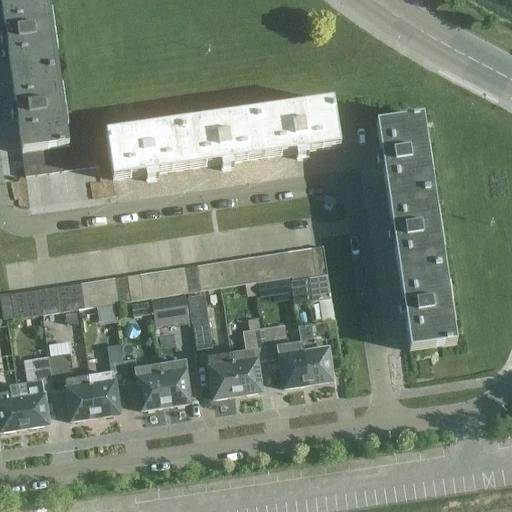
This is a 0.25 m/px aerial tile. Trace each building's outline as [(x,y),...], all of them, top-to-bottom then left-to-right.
[(12,79),(58,72),(48,0),(22,0),(1,3),(6,35),(0,36),(2,48),(7,47),(12,79)] [(58,72),(12,79),(16,110),(11,111),(13,123),(18,123),(22,156),(35,154),(47,153),(59,151),(69,150),(69,149),(58,72)] [(257,114),(264,161),(295,156),(296,161),(308,159),(308,154),(340,149),(333,103),(257,114)] [(232,165),(264,161),(257,114),(182,124),(189,172),(220,167),(221,172),(233,170),(232,165)] [(387,202),(434,195),(423,119),(376,126),(381,159),(376,159),(377,171),(383,171),(387,202)] [(157,176),(189,172),(182,124),(105,135),(112,183),(145,178),(146,183),(158,181),(157,176)] [(87,171),(99,170),(96,145),(84,147),(87,171)] [(75,173),(87,171),(84,147),(72,149),(75,173)] [(62,175),(75,173),(72,149),(69,149),(69,150),(59,151),(62,175)] [(50,176),(62,175),(59,151),(47,153),(50,176)] [(38,178),(50,176),(47,153),(35,154),(38,178)] [(26,180),(38,178),(35,154),(22,156),(26,180)] [(398,277),(445,271),(434,195),(387,202),(392,234),(387,234),(389,246),(394,246),(398,277)] [(316,281),(327,279),(323,250),(311,252),(316,281)] [(304,283),(316,281),(311,252),(300,253),(304,283)] [(293,284),(304,283),(300,253),(288,255),(292,280),(293,284)] [(281,282),(292,280),(288,255),(277,257),(281,282)] [(269,284),(281,282),(277,257),(266,259),(269,284)] [(258,286),(269,284),(266,259),(254,261),(258,286)] [(246,287),(258,286),(254,261),(242,262),(246,287)] [(234,289),(246,287),(242,262),(231,264),(234,289)] [(223,291),(234,289),(231,264),(220,266),(223,291)] [(212,292),(223,291),(220,266),(208,268),(212,292)] [(200,294),(212,292),(208,268),(196,269),(200,294)] [(188,296),(200,294),(196,269),(185,271),(188,296)] [(177,298),(188,296),(185,271),(173,273),(177,298)] [(445,271),(398,277),(403,309),(398,310),(400,322),(405,321),(410,354),(456,347),(445,271)] [(166,299),(177,298),(173,273),(162,275),(166,299)] [(154,301),(166,299),(162,275),(150,276),(154,301)] [(143,303),(154,301),(150,276),(139,278),(143,303)] [(131,305),(143,303),(139,278),(127,280),(131,305)] [(294,309),(330,304),(331,304),(327,279),(316,281),(304,283),(293,284),(290,285),(294,309)] [(120,306),(131,305),(127,280),(116,281),(120,306)] [(108,308),(120,306),(116,281),(104,283),(108,308)] [(96,310),(108,308),(104,283),(92,285),(96,310)] [(259,300),(273,298),(271,284),(257,286),(259,300)] [(84,312),(96,310),(92,285),(81,287),(84,312)] [(73,313),(84,312),(81,287),(69,288),(73,313)] [(61,315),(73,313),(69,288),(57,290),(61,315)] [(50,317),(61,315),(57,290),(46,292),(50,317)] [(38,318),(50,317),(46,292),(35,294),(38,318)] [(27,320),(38,318),(35,294),(23,295),(27,320)] [(15,322),(27,320),(23,295),(11,297),(15,321),(15,322)] [(15,321),(11,297),(11,296),(0,297),(0,299),(3,323),(15,321)] [(189,319),(186,299),(152,304),(155,324),(189,319)] [(77,316),(65,318),(66,327),(78,325),(77,316)] [(259,321),(247,323),(249,335),(261,333),(259,321)] [(193,327),(197,352),(213,350),(209,324),(193,327)] [(302,348),(308,389),(332,386),(326,344),(314,346),(311,329),(298,331),(301,348),(302,348)] [(302,348),(301,348),(287,350),(284,330),(263,333),(268,365),(280,363),(285,393),(308,389),(302,348)] [(256,366),(268,365),(263,333),(261,333),(249,335),(243,336),(246,356),(231,359),(237,400),(261,397),(256,366)] [(126,386),(123,365),(120,348),(107,350),(111,376),(89,380),(95,422),(119,418),(114,387),(126,386)] [(95,422),(89,380),(74,382),(70,357),(49,360),(54,395),(66,393),(71,425),(95,422)] [(214,404),(237,400),(231,359),(207,362),(214,404)] [(43,397),(54,395),(49,360),(33,363),(37,387),(17,390),(24,433),(48,429),(43,397)] [(123,365),(126,386),(137,384),(142,414),(166,411),(160,369),(136,373),(135,363),(123,365)] [(166,411),(190,407),(183,365),(160,369),(166,411)] [(0,434),(0,436),(24,433),(17,390),(0,392),(0,434)]
